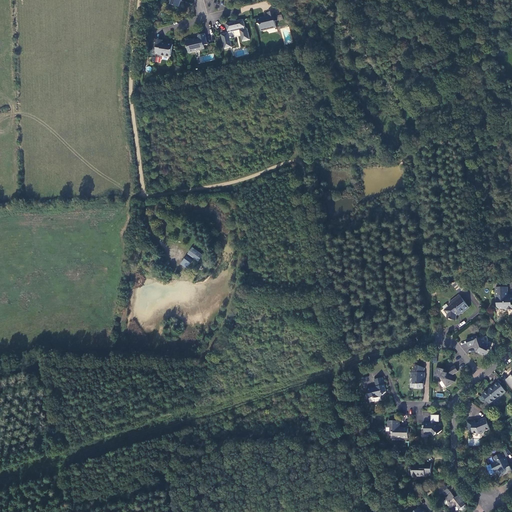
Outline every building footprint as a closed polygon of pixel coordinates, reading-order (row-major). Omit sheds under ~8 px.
[(171,0),(173,0),(171,5),(182,9),(184,2),(182,1),(182,0),(171,0)] [(276,11),(268,13),(269,17),(264,18),(264,17),(257,19),(258,24),(260,24),(261,30),(266,29),(268,30),(277,27),(275,21),(278,21),(276,11)] [(244,20),(226,24),(228,31),(231,30),(231,32),(222,35),(225,49),(232,47),(230,37),(231,37),(232,38),(236,37),(235,33),(234,33),(234,32),(240,30),(243,41),(250,39),(247,28),(245,29),(244,27),(245,27),(244,20)] [(186,40),(189,53),(200,51),(200,50),(205,48),(204,45),(208,44),(205,34),(199,35),(198,37),(199,39),(193,41),(192,39),(186,40)] [(163,41),(156,40),(154,54),(161,55),(162,57),(170,58),(172,57),(173,45),(163,43),(163,41)] [(193,247),(189,254),(199,261),(204,255),(193,247)] [(187,257),(182,264),(188,268),(193,261),(187,257)] [(511,309),(511,303),(511,300),(511,297),(507,297),(507,294),(507,287),(495,287),(495,298),(496,298),(497,308),(500,309),(503,309),(505,310),(511,309)] [(449,303),(450,304),(460,295),(458,294),(449,303)] [(470,307),(460,295),(450,304),(451,305),(445,311),(448,315),(447,320),(449,320),(450,320),(455,320),(456,315),(458,314),(458,315),(461,313),(461,314),(470,307)] [(477,336),(466,340),(469,347),(474,346),(476,352),(487,357),(489,350),(490,346),(486,344),(484,337),(478,339),(477,336)] [(424,368),(415,365),(413,371),(413,373),(411,373),(411,379),(413,379),(413,384),(416,384),(416,385),(417,385),(417,388),(423,388),(423,379),(424,379),(424,373),(423,373),(424,368)] [(444,370),(436,368),(434,376),(441,378),(441,379),(445,385),(449,383),(450,385),(454,382),(451,376),(457,372),(455,366),(448,370),(448,371),(446,372),(444,372),(444,370)] [(386,393),(383,378),(375,380),(376,387),(367,389),(368,399),(374,397),(374,399),(381,398),(381,396),(382,396),(386,393)] [(505,392),(498,383),(483,395),(483,396),(486,400),(490,405),(505,392)] [(490,430),(486,419),(479,422),(479,424),(473,424),(472,423),(467,423),(467,431),(472,432),(472,434),(479,434),(480,436),(484,435),(485,433),(490,430)] [(399,421),(388,421),(388,427),(385,427),(386,433),(391,433),(392,438),(396,438),(397,439),(399,439),(401,438),(408,438),(408,428),(399,428),(399,421)] [(431,424),(423,424),(423,428),(424,428),(424,434),(430,434),(432,437),(436,433),(438,435),(441,430),(435,424),(434,424),(431,424)] [(506,458),(511,455),(507,449),(500,453),(501,455),(504,454),(506,458)] [(506,458),(504,454),(501,455),(495,458),(496,462),(493,464),(493,467),(495,473),(496,474),(498,473),(500,477),(511,471),(511,466),(510,467),(506,458)] [(431,464),(420,465),(420,466),(412,467),(412,477),(417,477),(417,476),(425,476),(425,475),(431,475),(431,464)] [(455,498),(450,492),(447,494),(448,497),(446,499),(449,503),(448,504),(449,507),(451,508),(455,504),(460,511),(463,511),(466,508),(466,506),(463,503),(466,500),(461,494),(455,498)]
